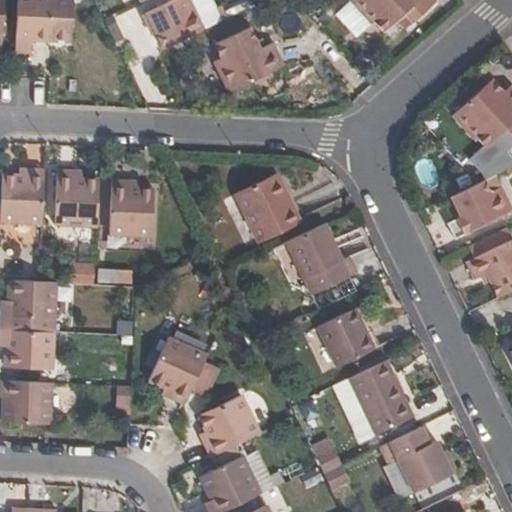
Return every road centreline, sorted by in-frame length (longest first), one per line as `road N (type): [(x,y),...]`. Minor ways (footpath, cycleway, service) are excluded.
road 1 (residential): [(369,144),(0,122)]
road 2 (tertiary): [(369,144),(376,179),(511,470)]
road 3 (tertiary): [(503,0),(385,112),(369,144)]
road 4 (residential): [(161,511),(135,479),(0,466)]
